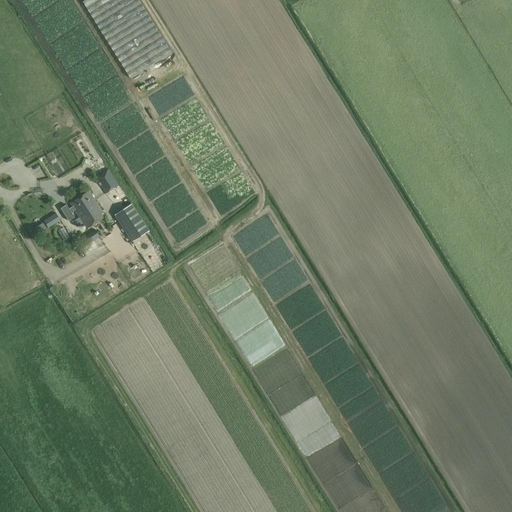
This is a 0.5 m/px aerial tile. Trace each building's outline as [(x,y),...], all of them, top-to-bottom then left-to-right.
[(85,0),(83,1),(130,78),(171,52),(138,0),(85,0)] [(99,157),(90,162),(94,169),(103,164),(99,157)] [(119,185),(108,168),(94,177),(105,194),(119,185)] [(87,229),(106,217),(89,191),(70,203),(87,229)] [(149,230),(132,204),(114,215),(132,242),(149,230)] [(49,228),(60,220),(55,213),(43,221),(49,228)] [(30,230),(33,235),(46,228),(43,223),(30,230)] [(102,234),(104,239),(116,233),(114,228),(102,234)] [(95,229),(84,237),(90,244),(101,237),(95,229)] [(75,245),(65,251),(68,256),(78,249),(75,245)] [(139,274),(147,268),(142,261),(134,267),(139,274)] [(79,276),(88,270),(85,265),(76,271),(79,276)] [(116,290),(121,287),(114,279),(110,282),(116,290)]
